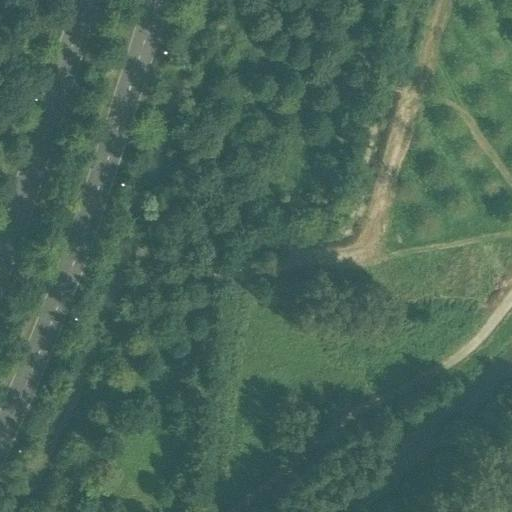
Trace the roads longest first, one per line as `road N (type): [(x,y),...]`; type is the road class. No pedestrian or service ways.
road 1 (secondary): [(0,438),(56,309),(157,0)]
road 2 (secondary): [(87,0),(0,267)]
